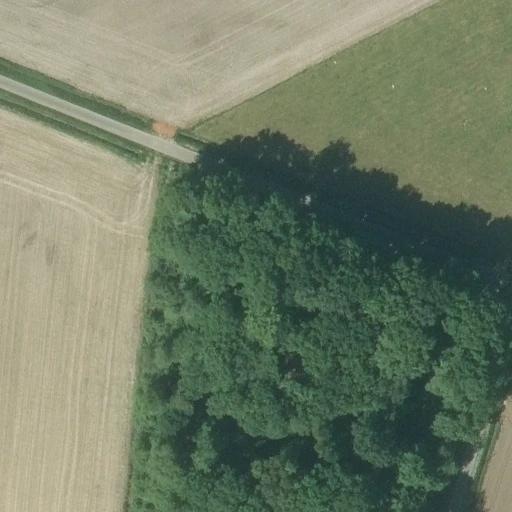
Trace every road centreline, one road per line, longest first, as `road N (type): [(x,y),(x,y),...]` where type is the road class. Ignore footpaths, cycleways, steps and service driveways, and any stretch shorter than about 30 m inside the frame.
road 1 (unclassified): [(0,79),(511,288)]
road 2 (unclassified): [(511,319),(451,511)]
